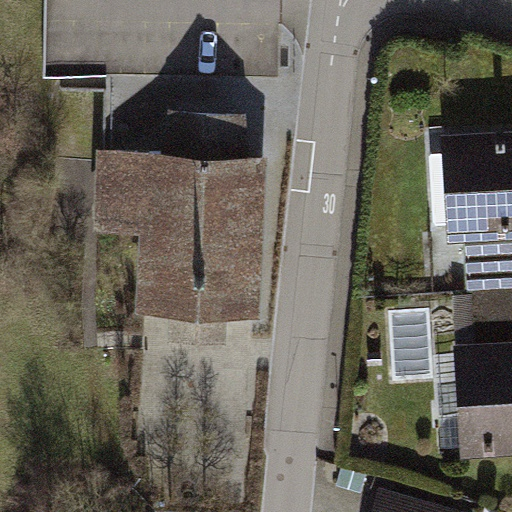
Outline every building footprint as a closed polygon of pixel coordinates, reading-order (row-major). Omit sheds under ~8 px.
[(282,0),(47,0),(47,78),(283,79),(282,0)] [(167,155),(104,152),(101,223),(147,225),(143,306),(258,311),(265,160),(248,159),(244,117),(175,114),(167,155)] [(511,136),(460,140),(470,293),(511,289),(511,136)] [(511,289),(470,293),(481,447),(511,445),(511,289)] [(384,495),(379,511),(431,511),(433,509),(384,495)]
